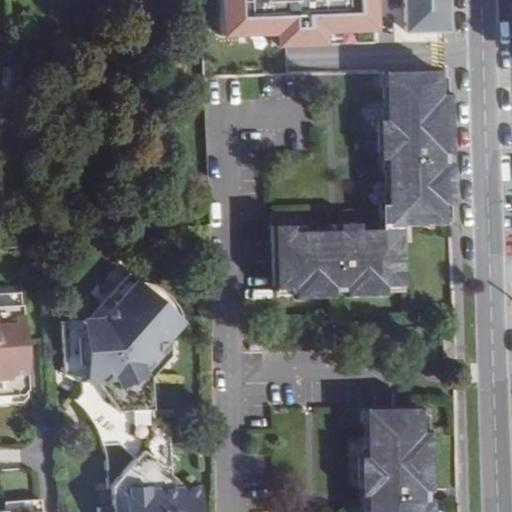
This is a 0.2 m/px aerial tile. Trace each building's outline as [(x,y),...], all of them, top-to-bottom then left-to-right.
[(444,0),(402,0),(403,31),(445,30),(444,0)] [(200,7),(199,2),(187,3),(189,63),(202,62),(200,7)] [(404,72),(437,71),(446,71),(445,30),(403,31),(404,72)] [(398,226),(441,225),(440,205),(450,206),(447,95),(438,95),(437,71),(404,72),(381,72),(382,121),(375,121),(376,154),(383,154),(385,204),(378,205),(378,229),(355,230),(354,223),(339,224),(339,230),(289,231),(289,225),(269,225),(270,289),(290,289),(291,299),(382,296),(381,287),(400,286),(398,226)] [(85,322),(59,324),(63,377),(78,384),(79,395),(73,402),(72,403),(75,405),(78,407),(80,410),(83,414),(87,419),(91,425),(93,430),(96,435),(97,439),(98,443),(100,446),(117,445),(133,459),(109,488),(110,508),(96,509),(96,511),(198,511),(197,488),(184,488),(171,477),(169,431),(154,417),(149,378),(169,356),(167,338),(180,322),(125,275),(85,322)] [(16,286),(0,287),(0,300),(17,299),(16,286)] [(0,392),(7,392),(7,397),(24,395),(17,299),(0,300),(0,392)] [(0,404),(20,403),(25,398),(24,395),(7,397),(7,392),(0,392),(0,404)] [(429,511),(427,440),(418,439),(417,415),(361,417),(362,465),(356,466),(356,500),(364,500),(363,511),(429,511)] [(40,511),(39,501),(3,504),(3,508),(0,507),(0,511),(40,511)]
